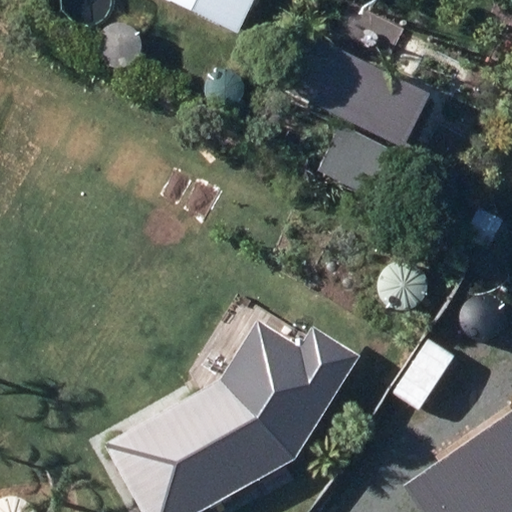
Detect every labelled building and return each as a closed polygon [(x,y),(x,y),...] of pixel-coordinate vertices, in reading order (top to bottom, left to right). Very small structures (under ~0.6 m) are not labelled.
[(28,0),(17,23),(40,35),(51,14),(55,16),(63,0),(28,0)] [(123,0),(143,23),(169,0),(123,0)] [(157,42),(117,15),(90,54),(129,81),(157,42)] [(222,52),(185,102),(208,119),(245,68),(222,52)] [(234,107),(295,142),(316,106),(255,71),(234,107)] [(366,200),(387,156),(335,130),(314,175),(366,200)] [(8,499),(8,487),(0,486),(0,511),(39,511),(40,499),(8,499)]
